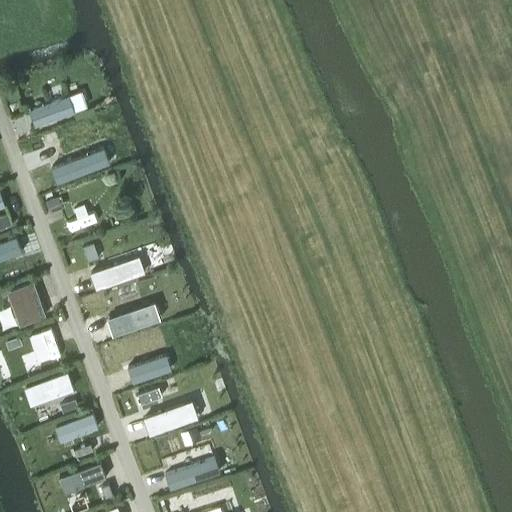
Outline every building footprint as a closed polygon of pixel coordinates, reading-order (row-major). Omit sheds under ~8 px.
[(58,196),(45,201),(50,212),(62,207),(58,196)] [(6,213),(0,215),(0,228),(10,225),(6,213)] [(93,242),(82,246),(87,261),(98,257),(93,242)] [(17,337),(5,341),(8,348),(19,344),(17,337)] [(158,385),(135,393),(139,403),(161,395),(158,385)] [(75,396),(65,400),(69,409),(79,405),(75,396)] [(195,426),(180,431),(184,443),(199,437),(195,426)] [(89,443),(73,449),(75,456),(92,450),(89,443)] [(108,483),(100,486),(104,497),(112,494),(108,483)]
